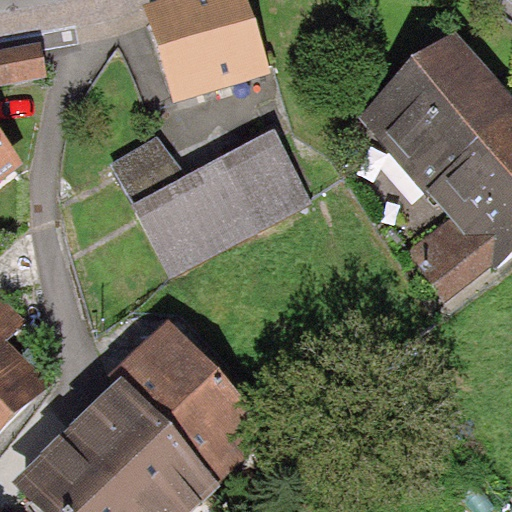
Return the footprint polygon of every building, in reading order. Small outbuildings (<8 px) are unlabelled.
[(249,0),(173,0),(143,9),(174,107),(221,92),(273,76),(249,0)] [(511,108),(456,40),(363,116),(450,221),(415,250),(456,299),(511,253),(511,108)] [(41,42),(0,50),(0,70),(3,87),(48,77),(41,42)] [(188,181),(135,209),(172,278),(310,204),(273,136),(188,181)] [(0,185),(22,169),(0,139),(0,185)] [(135,209),(188,181),(166,141),(114,168),(135,209)] [(0,442),(54,390),(8,343),(30,321),(0,291),(0,442)] [(109,377),(120,388),(215,489),(275,432),(169,320),(109,377)] [(120,388),(14,489),(36,511),(216,511),(224,505),(216,497),(221,493),(215,489),(120,388)]
